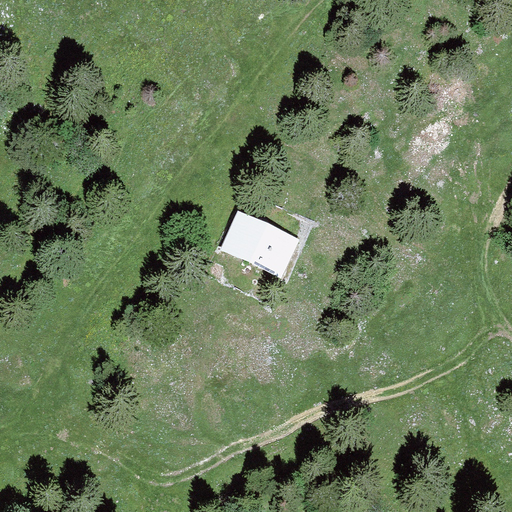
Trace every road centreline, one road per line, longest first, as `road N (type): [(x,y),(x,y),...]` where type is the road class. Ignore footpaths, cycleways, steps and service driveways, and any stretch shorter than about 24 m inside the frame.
road 1 (track): [(0,426),(34,394),(196,143),(318,0)]
road 2 (track): [(34,394),(117,454),(183,477),(305,418),(414,385),(503,327)]
road 3 (track): [(511,188),(480,250),(479,271),(485,296),(511,333)]
road 4 (track): [(110,0),(0,69)]
